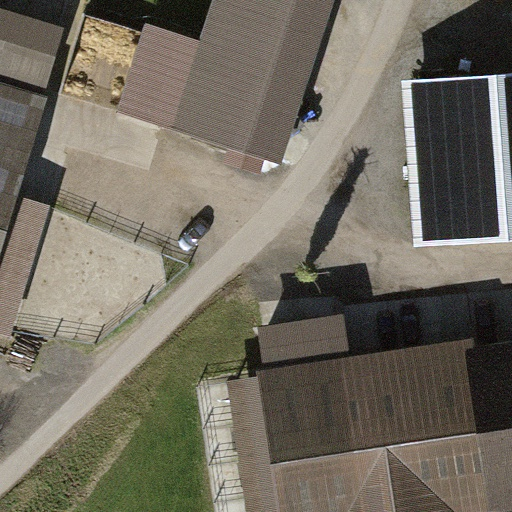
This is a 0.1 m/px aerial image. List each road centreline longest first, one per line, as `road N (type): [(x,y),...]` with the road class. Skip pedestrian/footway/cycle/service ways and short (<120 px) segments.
road 1 (track): [(404,0),(398,35),(286,207),(0,482)]
road 2 (track): [(286,207),(383,267),(511,270)]
